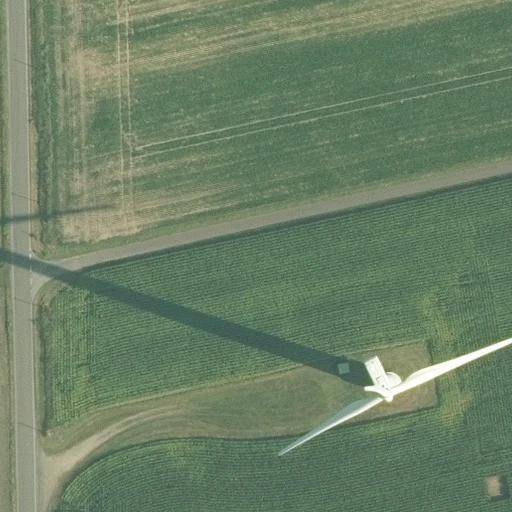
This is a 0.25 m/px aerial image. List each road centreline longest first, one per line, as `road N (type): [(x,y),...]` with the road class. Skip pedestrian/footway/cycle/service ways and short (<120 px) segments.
road 1 (unclassified): [(21,275),(511,165)]
road 2 (tertiary): [(21,275),(15,0)]
road 3 (tertiary): [(26,511),(21,275)]
